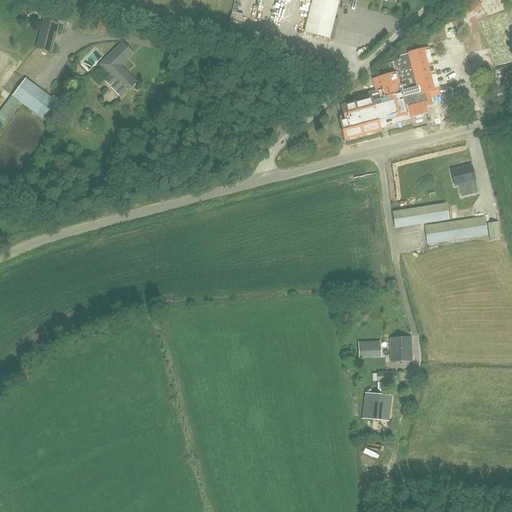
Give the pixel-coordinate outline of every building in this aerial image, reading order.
[(313,0),(305,33),(330,39),(339,2),(329,0),(313,0)] [(359,0),(358,8),(372,10),(373,1),(369,0),(359,0)] [(482,6),(477,0),(473,0),(466,6),(473,14),(482,6)] [(52,53),(59,24),(43,20),(36,49),(52,53)] [(123,43),(105,60),(100,65),(110,75),(105,81),(121,98),(136,83),(120,66),(133,54),(123,43)] [(361,101),(356,103),(354,102),(351,103),(348,103),(346,105),(344,106),(342,107),(344,115),(340,116),(341,122),(340,122),(342,128),(342,129),(342,131),(342,132),(343,133),(344,134),(345,140),(348,139),(350,139),(353,139),(356,138),(358,137),(360,135),(365,134),(367,134),(371,134),(375,133),(379,131),(380,130),(393,123),(392,119),(409,115),(410,118),(427,113),(425,105),(431,102),(429,92),(439,90),(428,48),(409,53),(409,54),(399,56),(400,61),(392,63),(395,73),(377,78),(380,91),(360,96),(361,101)] [(45,120),(57,104),(25,80),(13,96),(45,120)] [(465,183),(475,181),(472,166),(451,171),(455,186),(459,185),(461,193),(467,192),(465,183)] [(396,228),(449,220),(446,204),(393,212),(396,228)] [(427,245),(487,236),(484,216),(425,226),(427,245)] [(500,224),(491,224),(492,239),(501,238),(500,224)] [(391,361),(412,361),(412,337),(390,338),(391,361)] [(377,372),(378,383),(396,382),(395,371),(377,372)] [(389,422),(392,397),(365,394),(361,418),(389,422)]
